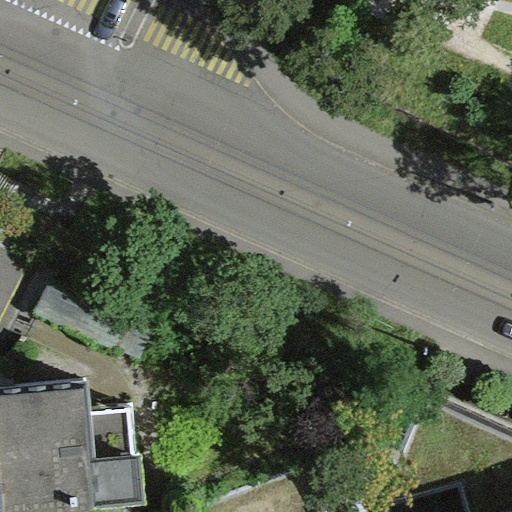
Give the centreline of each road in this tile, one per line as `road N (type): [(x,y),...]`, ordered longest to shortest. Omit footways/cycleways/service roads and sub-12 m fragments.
road 1 (secondary): [(72,139),(511,332)]
road 2 (secondary): [(511,253),(104,74)]
